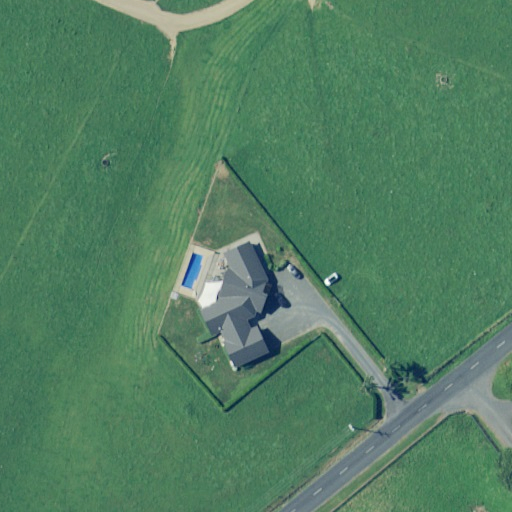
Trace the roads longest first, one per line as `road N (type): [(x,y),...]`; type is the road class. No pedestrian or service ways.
road 1 (unclassified): [(295,511),(511,337)]
road 2 (track): [(246,0),(230,17),(155,23),(73,0)]
